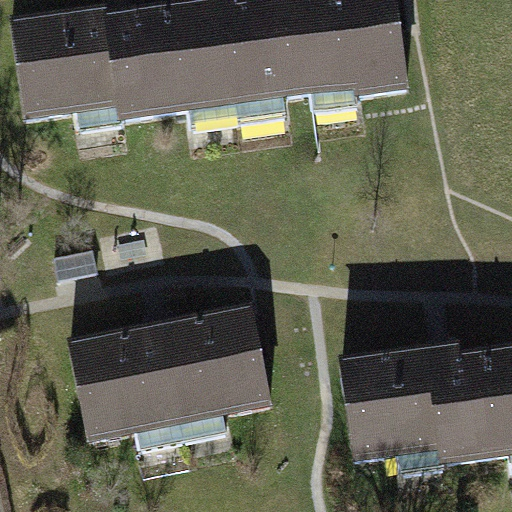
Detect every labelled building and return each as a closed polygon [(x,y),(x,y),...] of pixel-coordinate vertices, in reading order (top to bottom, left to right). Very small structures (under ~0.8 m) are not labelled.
[(278,0),(212,9),(229,127),(277,120),(274,102),(304,98),(307,115),(351,108),(350,98),(397,91),(384,0),(278,0)] [(229,127),(212,9),(210,10),(125,22),(108,24),(106,12),(4,26),(18,122),(69,114),(72,135),(115,129),(114,124),(181,115),(183,133),(229,127)] [(93,252),(52,260),(57,285),(98,277),(93,252)] [(160,328),(63,349),(83,444),(129,435),(133,454),(219,436),(215,417),(265,406),(254,356),(245,311),(160,328)] [(511,477),(511,358),(455,366),(453,354),(443,356),(333,372),(347,466),(393,459),(396,480),(439,474),(438,469),(505,460),(508,478),(511,477)]
